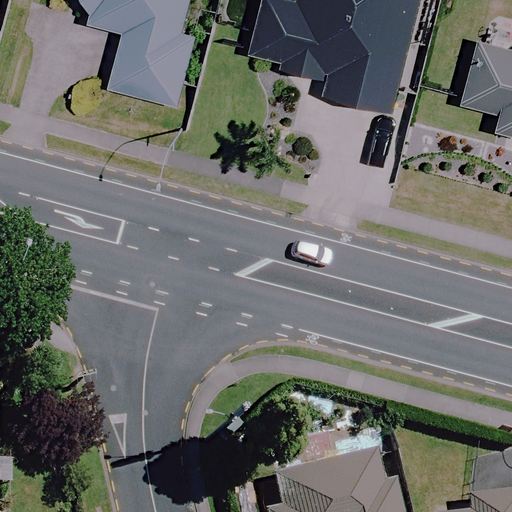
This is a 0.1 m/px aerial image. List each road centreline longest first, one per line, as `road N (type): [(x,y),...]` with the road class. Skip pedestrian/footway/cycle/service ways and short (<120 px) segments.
road 1 (secondary): [(511,337),(263,270),(170,258)]
road 2 (residential): [(155,511),(143,438),(145,368),(170,258)]
road 3 (secondary): [(170,258),(23,219),(0,205)]
